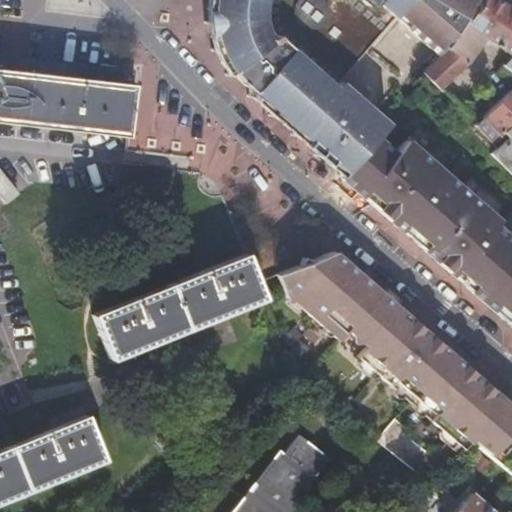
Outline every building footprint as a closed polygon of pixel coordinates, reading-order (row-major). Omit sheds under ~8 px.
[(406,0),(206,0),(206,2),(206,16),(206,25),(208,35),(211,47),(215,56),(220,66),(227,75),(231,72),(238,79),(244,85),(251,91),(248,95),(267,112),(339,176),(376,136),(386,124),(338,82),(393,17),(406,1),(406,0)] [(483,0),(406,0),(406,1),(393,17),(439,56),(446,48),(483,0)] [(511,10),(496,0),(483,0),(446,48),(439,56),(420,74),(437,90),(469,58),(485,38),(496,45),(510,55),(511,52),(511,10)] [(0,3),(0,73),(134,91),(136,77),(0,60),(0,3)] [(511,52),(510,55),(495,73),(508,85),(511,91),(511,52)] [(231,72),(227,75),(248,95),(251,91),(244,85),(238,79),(231,72)] [(0,123),(77,133),(129,138),(134,91),(0,73),(0,123)] [(511,92),(475,125),(497,146),(507,138),(504,135),(511,126),(511,92)] [(511,126),(504,135),(507,138),(497,146),(489,154),(506,170),(511,164),(511,126)] [(376,136),(339,176),(368,204),(399,230),(404,225),(425,243),(420,249),(450,275),(455,269),(511,318),(511,320),(509,325),(511,327),(511,240),(491,222),(494,217),(405,141),(396,151),(376,136)] [(0,196),(6,206),(18,197),(0,172),(0,196)] [(425,243),(404,225),(399,230),(420,249),(425,243)] [(334,251),(275,274),(285,301),(290,300),(337,342),(345,334),(362,349),(354,358),(386,385),(392,380),(432,415),(427,420),(460,449),(470,438),(490,454),(511,429),(511,404),(395,304),(381,292),(334,251)] [(267,298),(261,280),(251,255),(98,315),(114,357),(267,298)] [(511,320),(511,318),(455,269),(450,275),(509,325),(511,320)] [(400,299),(386,287),(381,292),(395,304),(400,299)] [(0,449),(0,497),(103,456),(87,415),(0,449)] [(277,511),(303,478),(284,464),(246,511),(277,511)] [(490,511),(470,494),(453,511),(490,511)]
